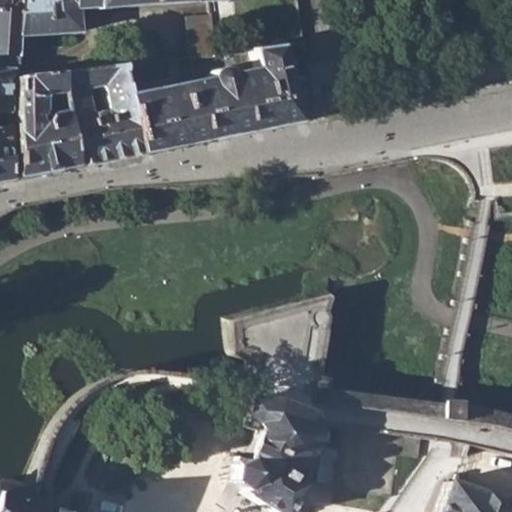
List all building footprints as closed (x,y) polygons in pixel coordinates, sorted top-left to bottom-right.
[(0,0),(0,77),(7,78),(11,78),(13,55),(14,42),(15,36),(18,2),(18,0),(0,0)] [(33,0),(34,1),(18,2),(15,36),(75,32),(74,9),(92,8),(92,11),(94,10),(93,0),(33,0)] [(225,1),(224,0),(93,0),(94,10),(97,10),(225,1)] [(22,43),(14,42),(13,55),(11,78),(12,78),(13,75),(28,74),(30,57),(21,57),(22,43)] [(173,59),(117,65),(133,154),(291,122),(284,55),(281,45),(247,49),(251,68),(225,72),(222,69),(213,69),(207,71),(205,78),(175,84),(173,59)] [(302,53),(284,55),(291,122),(311,118),(302,53)] [(117,65),(84,69),(87,90),(95,89),(99,111),(92,113),(101,161),(133,154),(117,65)] [(84,69),(53,72),(57,96),(59,111),(67,167),(101,161),(92,113),(83,114),(79,92),(87,90),(84,69)] [(53,72),(28,74),(13,75),(12,78),(12,81),(9,179),(67,167),(59,111),(41,114),(37,123),(31,123),(31,117),(35,111),(35,101),(38,96),(57,96),(53,72)] [(336,276),(346,277),(356,278),(365,277),(371,276),(376,274),(380,271),(386,265),(391,259),(394,253),(396,246),(398,239),(398,232),(398,225),(396,218),(392,212),(388,206),(381,200),(376,197),(364,212),(359,211),(359,219),(332,219),(319,240),(324,248),(308,257),(310,260),(313,264),(317,268),(323,272),(328,274),(336,276)] [(240,362),(239,383),(249,384),(258,385),(283,388),(307,392),(320,394),(320,383),(309,380),(312,363),(325,293),(301,299),(218,322),(225,357),(240,362)] [(52,417),(63,404),(68,400),(53,374),(54,367),(57,362),(60,358),(67,356),(77,358),(82,363),(91,384),(106,377),(130,373),(146,373),(130,371),(112,368),(107,354),(99,342),(91,336),(83,332),(73,329),(62,330),(49,335),(40,340),(33,350),(28,360),(27,373),(30,387),(46,419),(39,438),(52,417)] [(461,447),(511,456),(511,419),(455,404),(446,404),(320,394),(307,392),(283,388),(258,385),(249,384),(246,398),(267,399),(274,402),(303,414),(307,425),(338,430),(420,441),(424,442),(441,443),(449,444),(454,445),(461,447)] [(244,453),(268,460),(297,463),(311,439),(307,425),(303,414),(274,402),(267,399),(246,398),(239,423),(253,427),(250,434),(248,438),(244,453)] [(235,431),(250,434),(253,427),(239,423),(237,423),(235,431)] [(390,495),(396,456),(418,459),(420,441),(338,430),(336,439),(343,440),(337,486),(337,488),(390,495)] [(242,460),(242,462),(229,466),(228,469),(231,470),(228,482),(226,483),(232,488),(238,493),(253,487),(266,463),(268,460),(244,453),(242,460)] [(238,493),(237,496),(245,500),(266,511),(280,511),(293,491),(298,483),(297,463),(268,460),(266,463),(253,487),(238,493)] [(511,511),(511,508),(446,488),(435,484),(426,511),(511,511)] [(57,511),(47,508),(42,506),(43,503),(17,493),(0,485),(0,511),(57,511)]
